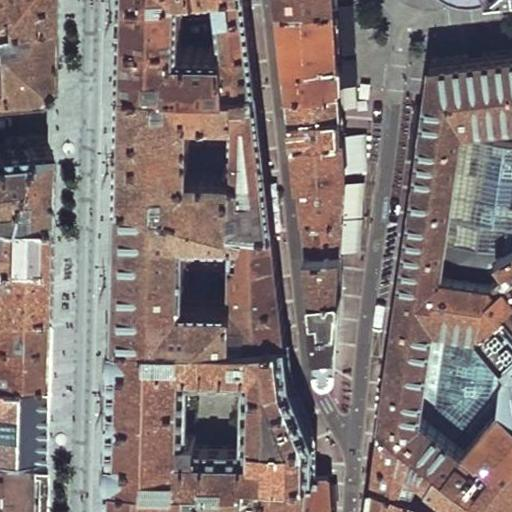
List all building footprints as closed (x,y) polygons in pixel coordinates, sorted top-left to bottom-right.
[(0,0),(0,13),(48,9),(48,0),(0,0)] [(123,0),(123,8),(121,78),(260,81),(251,8),(250,0),(123,0)] [(285,33),(288,64),(342,55),(341,40),(339,0),(282,5),(285,33)] [(0,88),(46,84),(47,49),(48,9),(0,13),(0,88)] [(508,405),(511,408),(511,260),(501,249),(511,243),(511,48),(433,57),(407,235),(383,414),(454,472),(473,448),(425,407),(437,316),(479,323),(509,357),(492,379),(491,389),(508,405)] [(289,76),(291,90),(343,84),(342,69),(342,55),(288,64),(289,76)] [(120,133),(119,190),(277,226),(270,173),(264,124),(260,81),(121,78),(120,133)] [(292,100),(293,111),(343,107),(343,97),(343,84),(291,90),(292,100)] [(295,125),(296,136),(346,131),(345,119),(344,115),(343,107),(293,111),(295,125)] [(298,153),(301,181),(347,178),(347,154),(346,131),(296,136),(298,153)] [(0,173),(0,209),(44,210),(44,175),(46,137),(21,139),(0,173)] [(0,370),(40,372),(41,335),(41,302),(0,301),(0,173),(21,139),(0,141),(0,370)] [(303,199),(304,214),(344,213),(346,194),(347,178),(301,181),(303,199)] [(282,269),(277,226),(119,190),(117,257),(115,331),(289,335),(282,269)] [(0,301),(41,302),(43,256),(43,231),(44,210),(0,209),(0,301)] [(304,214),(308,248),(342,249),(343,231),(344,213),(304,214)] [(511,243),(501,249),(511,260),(511,243)] [(342,249),(308,248),(313,295),(340,290),(341,272),(342,249)] [(340,290),(313,295),(321,365),(323,367),(328,368),(330,367),(333,366),(335,360),(335,349),(338,315),(340,290)] [(114,366),(113,437),(112,471),(201,475),(245,476),(246,467),(269,468),(315,468),(315,432),(317,431),(306,402),(294,373),(289,335),(115,331),(114,366)] [(40,372),(0,370),(0,438),(38,440),(39,407),(40,372)] [(511,511),(511,408),(508,405),(473,448),(454,472),(506,511),(511,511)] [(454,472),(383,414),(378,441),(373,472),(414,484),(421,468),(432,475),(426,488),(434,492),(441,491),(454,472)] [(0,438),(0,511),(36,511),(38,458),(38,440),(0,438)] [(264,511),(269,468),(246,467),(245,476),(242,511),(264,511)] [(332,511),(332,470),(315,468),(269,468),(264,511),(332,511)] [(112,471),(111,511),(196,511),(201,475),(112,471)] [(372,489),(370,505),(404,511),(407,511),(443,511),(444,506),(434,499),(434,492),(426,488),(414,484),(373,472),(372,489)] [(506,511),(454,472),(441,491),(434,492),(434,499),(444,506),(443,511),(506,511)] [(242,511),(245,476),(201,475),(196,511),(242,511)]
